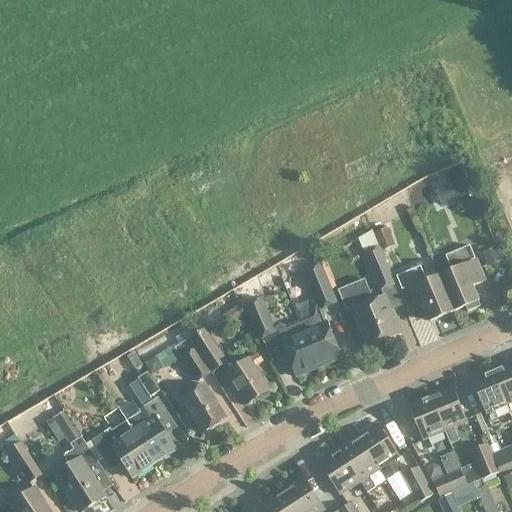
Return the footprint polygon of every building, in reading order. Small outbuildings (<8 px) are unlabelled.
[(439,0),(435,2),(448,35),(463,29),(464,33),(492,21),(483,0),(439,0)] [(393,47),(381,53),(396,88),(412,81),(405,62),(433,50),(415,6),(382,20),(389,39),(393,47)] [(340,15),(312,27),(330,72),(366,56),(368,61),(381,56),(367,22),(354,27),(347,30),(340,15)] [(435,63),(433,59),(418,65),(420,70),(416,71),(425,93),(458,80),(449,58),(435,63)] [(511,78),(470,96),(483,125),(511,112),(511,78)] [(162,81),(140,91),(158,133),(198,116),(189,95),(171,102),(162,81)] [(127,121),(108,128),(117,150),(158,133),(140,91),(137,92),(136,90),(122,96),(122,98),(118,100),(127,121)] [(426,96),(404,106),(426,157),(448,148),(426,96)] [(323,131),(302,140),(312,162),(354,144),(337,104),(316,113),(323,131)] [(68,121),(45,130),(63,173),(104,156),(95,134),(76,142),(68,121)] [(32,160),(14,168),(23,189),(63,173),(45,130),(43,131),(42,129),(27,135),(28,137),(23,139),(32,160)] [(354,144),(312,162),(321,184),(342,175),(349,194),(371,185),(354,144)] [(200,153),(163,174),(173,191),(210,170),(200,153)] [(210,170),(173,191),(183,208),(219,187),(210,170)] [(442,207),(473,193),(467,180),(436,193),(442,207)] [(219,187),(183,208),(193,225),(229,204),(219,187)] [(279,214),(292,212),(289,198),(276,201),(279,214)] [(143,199),(135,203),(139,211),(150,205),(147,201),(145,202),(143,199)] [(229,204),(193,225),(202,241),(239,220),(229,204)] [(150,205),(139,211),(143,219),(152,214),(150,210),(152,209),(150,205)] [(134,212),(125,218),(129,225),(139,220),(134,212)] [(93,220),(57,241),(68,261),(104,240),(93,220)] [(139,220),(129,225),(134,233),(143,228),(139,220)] [(239,220),(202,241),(212,258),(248,237),(239,220)] [(374,235),(380,249),(393,243),(387,229),(374,235)] [(162,232),(154,237),(158,244),(169,238),(167,235),(165,236),(162,232)] [(248,237),(212,258),(222,276),(258,255),(248,237)] [(358,237),(346,243),(353,255),(364,249),(358,237)] [(169,238),(158,244),(163,252),(171,247),(169,243),(171,242),(169,238)] [(104,240),(68,261),(79,279),(115,258),(104,240)] [(452,272),(440,277),(454,312),(466,307),(468,312),(481,307),(472,287),(485,282),(470,246),(445,257),(452,272)] [(380,291),(395,285),(380,248),(364,255),(380,291)] [(501,261),(497,249),(483,255),(488,266),(501,261)] [(156,250),(146,255),(151,263),(160,257),(156,250)] [(160,257),(151,263),(155,270),(165,265),(160,257)] [(115,258),(79,279),(89,298),(126,277),(115,258)] [(321,264),(302,272),(315,304),(319,311),(321,310),(337,304),(321,264)] [(182,265),(173,270),(177,278),(188,272),(186,268),(184,269),(182,265)] [(277,266),(258,277),(263,290),(283,281),(277,266)] [(396,277),(411,313),(424,308),(430,322),(454,312),(440,277),(428,282),(421,267),(396,277)] [(188,272),(177,278),(182,285),(190,281),(188,277),(190,276),(188,272)] [(171,276),(162,282),(166,289),(175,284),(171,276)] [(126,277),(89,298),(100,317),(137,296),(126,277)] [(384,298),(371,304),(370,301),(373,299),(365,280),(338,291),(346,311),(354,307),(355,310),(353,311),(361,329),(369,348),(384,342),(386,344),(396,340),(395,337),(399,335),(389,312),(390,312),(384,298)] [(137,296),(100,317),(112,337),(148,316),(137,296)] [(262,298),(243,306),(257,340),(276,332),(274,326),(262,298)] [(312,316),(299,321),(319,369),(342,360),(321,310),(319,311),(315,304),(313,305),(312,316)] [(238,308),(224,317),(229,326),(244,316),(238,308)] [(279,324),(274,326),(276,332),(278,332),(297,378),(319,369),(299,321),(286,327),(279,324)] [(206,329),(189,340),(195,350),(211,374),(221,367),(228,363),(206,329)] [(195,350),(189,340),(175,348),(197,383),(211,374),(195,350)] [(135,354),(128,358),(136,371),(143,366),(135,354)] [(251,358),(257,367),(263,362),(257,354),(251,358)] [(145,364),(152,376),(164,369),(157,358),(145,364)] [(221,367),(227,375),(226,375),(246,406),(257,399),(258,401),(262,402),(269,397),(270,393),(269,391),(270,390),(250,359),(239,367),(234,359),(228,363),(221,367)] [(511,361),(493,370),(508,406),(511,404),(511,361)] [(6,370),(0,374),(0,400),(18,390),(6,370)] [(508,406),(493,370),(471,379),(490,425),(499,421),(495,411),(508,406)] [(160,392),(148,373),(138,380),(150,398),(160,392)] [(226,418),(205,385),(181,400),(203,434),(226,418)] [(452,387),(430,396),(446,432),(468,423),(452,387)] [(446,432),(430,396),(408,405),(423,441),(446,432)] [(141,413),(127,422),(155,465),(176,451),(160,426),(171,418),(158,398),(140,411),(141,413)] [(77,430),(65,411),(54,419),(58,426),(61,424),(69,436),(77,430)] [(10,425),(19,438),(29,432),(21,418),(10,425)] [(111,429),(104,434),(92,441),(105,461),(117,454),(133,479),(155,465),(127,422),(113,432),(111,429)] [(379,425),(359,438),(380,471),(387,481),(400,473),(401,468),(396,461),(400,458),(379,425)] [(42,476),(21,444),(15,436),(4,443),(30,484),(42,476)] [(79,511),(82,511),(105,497),(88,472),(99,465),(82,438),(71,445),(74,451),(64,457),(70,467),(56,476),(79,511)] [(359,438),(339,451),(360,483),(367,494),(375,488),(368,478),(380,471),(359,438)] [(500,473),(496,465),(488,445),(471,452),(483,481),(500,473)] [(360,483),(339,451),(319,464),(340,497),(360,483)] [(500,474),(511,469),(511,457),(496,465),(500,473),(500,474)] [(427,468),(432,478),(442,473),(440,468),(433,465),(427,468)] [(434,496),(419,467),(404,476),(419,504),(434,496)] [(440,499),(452,494),(468,487),(461,471),(433,483),(440,499)] [(284,491),(297,511),(323,511),(326,511),(304,478),(284,491)] [(484,510),(496,505),(487,486),(476,491),(484,510)] [(50,511),(36,489),(11,506),(15,511),(50,511)] [(297,511),(284,491),(264,504),(269,511),(297,511)] [(461,511),(452,494),(438,502),(443,511),(461,511)]
